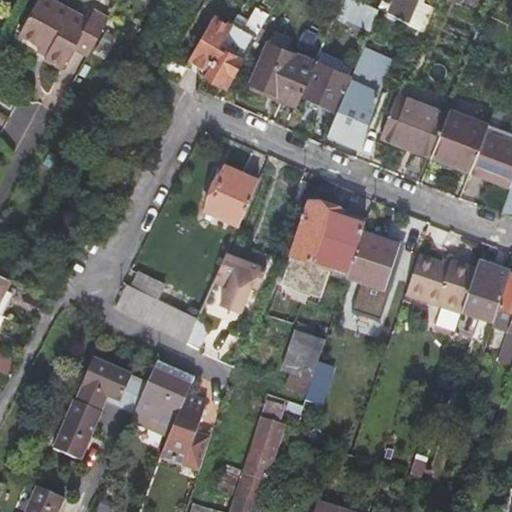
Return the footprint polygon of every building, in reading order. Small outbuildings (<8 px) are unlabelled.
[(75,50),(88,57),(109,20),(93,11),(88,22),(46,0),(39,0),(20,38),(50,55),(46,62),(64,72),(75,50)] [(371,30),(379,10),(357,0),(341,0),(334,17),(344,22),(346,19),(371,30)] [(392,0),(386,14),(407,24),(416,0),(392,0)] [(416,0),(407,24),(423,33),(433,8),(416,0)] [(259,11),(269,17),(272,11),(262,5),(259,11)] [(258,10),(247,30),(234,23),(232,27),(214,17),(186,67),(227,91),(269,17),(259,11),(258,10)] [(297,106),(302,95),(314,66),(269,45),(252,84),(283,97),(282,100),(297,106)] [(328,135),(358,148),(374,108),(392,62),(363,51),(356,67),(338,110),(328,135)] [(302,95),(338,110),(356,67),(320,52),(315,63),(314,66),(302,95)] [(380,139),(392,144),(407,100),(396,96),(380,139)] [(392,144),(430,158),(447,115),(407,100),(392,144)] [(447,115),(430,158),(470,173),(470,172),(483,137),(488,126),(448,111),(447,115)] [(470,172),(511,186),(511,182),(511,134),(488,126),(483,137),(470,172)] [(205,211),(237,226),(258,181),(226,166),(205,211)] [(511,182),(511,186),(510,189),(500,217),(511,220),(511,182)] [(361,236),(365,224),(308,207),(282,283),(294,287),(293,293),(308,297),(309,292),(321,296),(329,272),(347,278),(361,236)] [(385,291),(399,249),(361,236),(347,278),(385,291)] [(257,289),(264,270),(226,254),(221,263),(213,281),(227,287),(219,305),(238,314),(249,286),(257,289)] [(462,312),(477,268),(451,260),(450,265),(420,255),(407,293),(462,312)] [(203,277),(213,281),(221,263),(211,259),(203,277)] [(494,324),(510,274),(479,263),(477,268),(462,312),(462,313),(494,324)] [(0,297),(3,292),(10,279),(7,278),(0,274),(0,297)] [(199,311),(213,281),(203,277),(194,298),(165,284),(163,288),(136,274),(130,286),(125,284),(114,308),(148,324),(185,342),(195,319),(196,318),(199,311)] [(511,275),(510,274),(494,324),(493,326),(511,332),(499,362),(511,366),(511,275)] [(0,297),(0,313),(10,295),(3,292),(0,297)] [(428,309),(402,301),(392,331),(419,340),(428,309)] [(195,319),(185,342),(198,348),(208,326),(195,319)] [(280,389),(326,403),(334,378),(318,373),(328,338),(298,329),(280,389)] [(108,374),(111,368),(89,357),(86,364),(74,388),(80,390),(74,404),(68,401),(46,449),(69,460),(108,374)] [(143,397),(159,362),(154,361),(143,383),(111,368),(108,374),(69,460),(88,468),(115,413),(117,408),(128,412),(137,394),(143,397)] [(168,443),(186,400),(180,397),(189,376),(176,370),(159,362),(143,397),(154,403),(147,428),(145,434),(168,443)] [(132,422),(143,397),(137,394),(128,412),(117,408),(115,413),(132,422)] [(132,422),(147,428),(154,403),(143,397),(132,422)] [(204,457),(208,444),(196,438),(207,409),(186,400),(168,443),(204,457)] [(279,408),(267,403),(262,420),(274,424),(279,408)] [(302,417),(304,408),(292,404),(290,413),(302,417)] [(274,424),(262,420),(247,470),(268,477),(284,427),(274,424)] [(320,468),(323,457),(300,449),(296,460),(320,468)] [(411,473),(421,476),(425,463),(415,459),(411,473)] [(150,511),(172,511),(182,483),(163,476),(150,511)] [(511,511),(511,489),(510,489),(502,511),(505,511),(511,511)] [(63,511),(49,505),(51,499),(42,494),(33,511),(63,511)] [(257,511),(260,505),(238,498),(233,511),(257,511)] [(68,511),(70,508),(51,499),(49,505),(63,511),(68,511)] [(218,511),(219,509),(193,503),(190,511),(218,511)] [(342,511),(317,503),(313,511),(342,511)]
